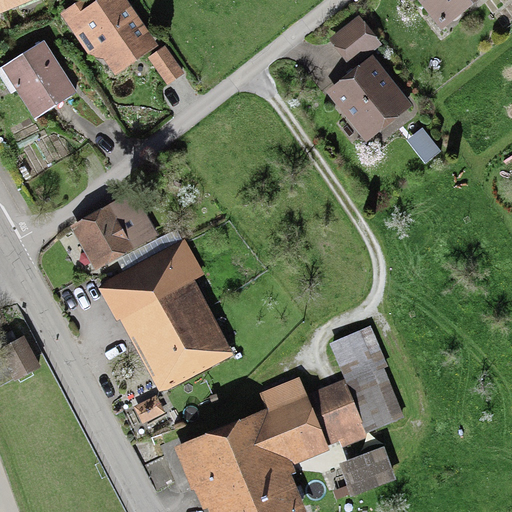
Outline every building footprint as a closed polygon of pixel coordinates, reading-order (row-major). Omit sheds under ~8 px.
[(0,0),(0,8),(3,16),(43,0),(0,0)] [(115,77),(159,49),(125,0),(104,0),(93,9),(86,1),(61,14),(90,59),(103,61),(115,77)] [(485,0),(416,0),(442,33),(485,0)] [(329,42),(350,70),(381,46),(360,18),(329,42)] [(16,92),(35,122),(77,96),(45,43),(0,70),(0,78),(11,96),(16,92)] [(186,73),(167,47),(149,60),(168,86),(186,73)] [(412,108),(373,58),(326,94),(366,144),(412,108)] [(408,143),(425,166),(441,154),(424,130),(408,143)] [(95,273),(159,237),(135,193),(71,229),(95,273)] [(206,277),(185,241),(108,281),(99,292),(117,326),(121,324),(160,396),(233,357),(194,283),(206,277)] [(388,368),(372,328),(330,345),(344,381),(307,396),(328,448),(341,443),(344,449),(370,438),(368,435),(405,419),(385,370),(388,368)] [(24,331),(0,342),(0,352),(12,378),(40,364),(24,331)] [(303,511),(290,478),(296,476),(293,468),(330,453),(328,448),(307,396),(300,379),(259,396),(266,413),(174,451),(192,495),(194,494),(201,511),(303,511)] [(157,397),(134,408),(143,426),(166,415),(157,397)] [(397,483),(385,450),(339,466),(351,499),(397,483)]
